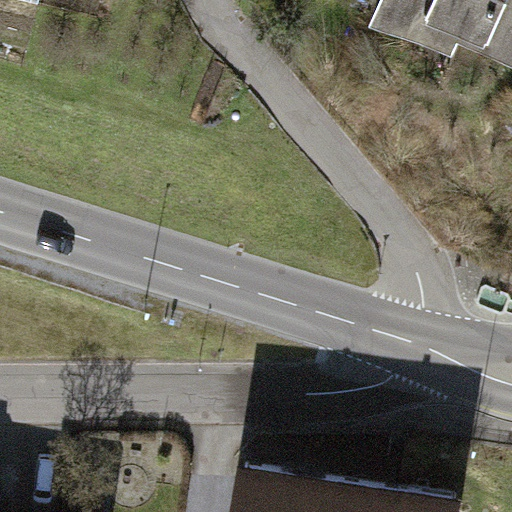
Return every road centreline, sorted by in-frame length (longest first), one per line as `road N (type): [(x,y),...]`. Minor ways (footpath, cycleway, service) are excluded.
road 1 (residential): [(0,396),(345,392),(396,373),(413,340)]
road 2 (primary): [(0,212),(413,340)]
road 3 (residential): [(207,0),(413,250),(428,295),(413,340)]
